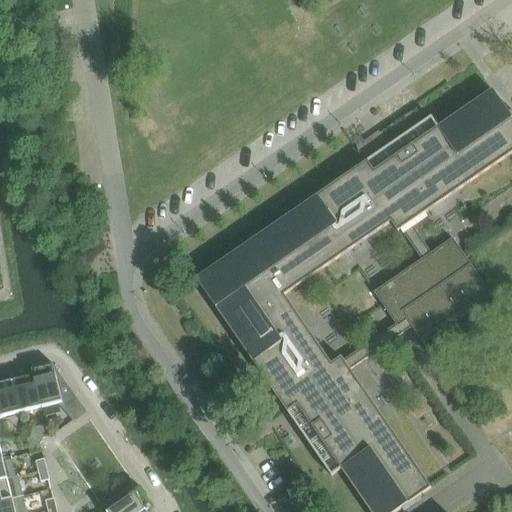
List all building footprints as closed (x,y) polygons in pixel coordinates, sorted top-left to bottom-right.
[(196,280),(332,477),(341,471),(369,511),(397,511),(431,489),(350,371),(412,328),(433,359),(502,312),(453,240),(431,255),(410,224),(511,154),(511,119),(493,91),(438,128),(431,118),(196,280)] [(34,376),(42,409),(63,404),(53,365),(33,370),(34,376)] [(34,376),(14,381),(22,414),(42,409),(34,376)] [(14,381),(0,384),(0,408),(3,419),(22,414),(14,381)] [(76,399),(65,406),(75,420),(86,413),(76,399)] [(47,426),(34,429),(44,439),(50,438),(47,426)] [(34,429),(27,441),(40,445),(44,439),(34,429)] [(40,445),(27,441),(30,454),(42,451),(40,445)] [(3,461),(0,461),(0,482),(16,478),(11,459),(3,461)] [(44,460),(36,462),(38,473),(47,471),(44,460)] [(47,471),(38,473),(41,483),(49,481),(47,471)] [(16,478),(0,482),(0,503),(21,498),(16,478)] [(139,491),(109,511),(146,511),(151,508),(139,491)] [(24,511),(21,498),(0,503),(0,511),(24,511)] [(54,500),(46,502),(48,511),(57,510),(54,500)]
